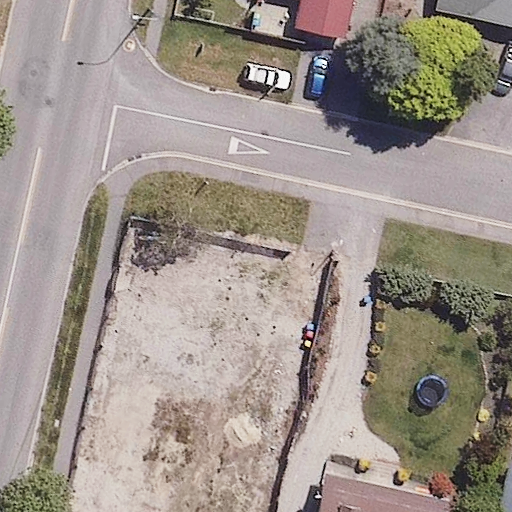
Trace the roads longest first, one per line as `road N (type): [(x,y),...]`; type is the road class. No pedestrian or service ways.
road 1 (residential): [(511,189),(53,91)]
road 2 (tertiary): [(0,345),(53,91)]
